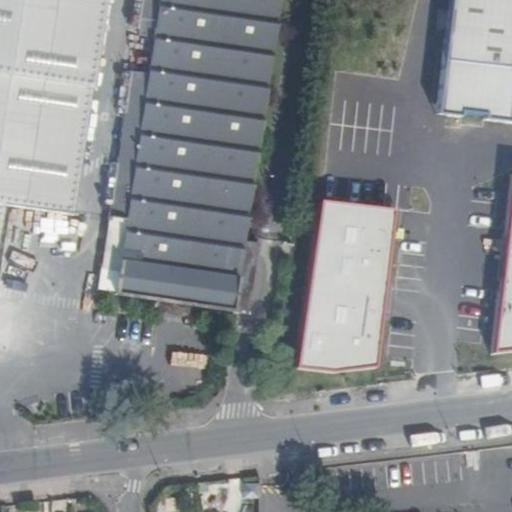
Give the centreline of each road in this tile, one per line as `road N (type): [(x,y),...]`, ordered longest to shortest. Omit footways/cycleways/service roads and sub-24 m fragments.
road 1 (tertiary): [(511,407),(141,452)]
road 2 (tertiary): [(141,452),(0,468)]
